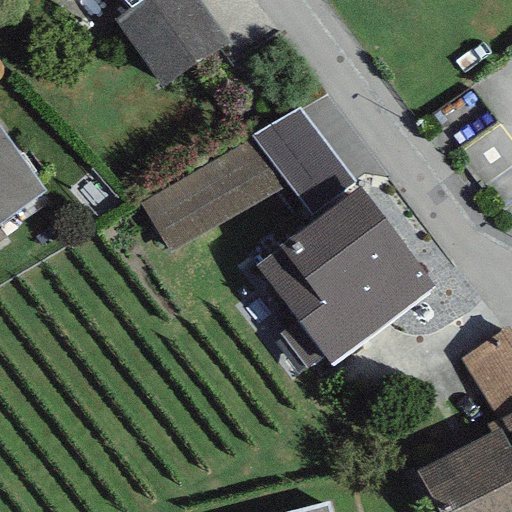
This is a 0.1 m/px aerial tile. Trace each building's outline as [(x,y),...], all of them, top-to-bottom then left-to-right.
[(51,0),(65,14),(80,0),(51,0)] [(228,50),(194,0),(153,0),(131,15),(114,26),(160,95),(228,50)] [(153,0),(116,0),(131,15),(153,0)] [(252,142),(286,191),(310,219),(354,186),(299,114),(252,142)] [(0,230),(46,198),(0,135),(0,230)] [(286,191),(252,142),(141,206),(170,255),(286,191)] [(435,294),(361,196),(255,275),(329,373),(435,294)] [(511,342),(506,333),(458,364),(493,427),(499,438),(508,457),(511,454),(511,342)] [(499,438),(416,480),(432,511),(511,511),(511,454),(508,457),(499,438)]
